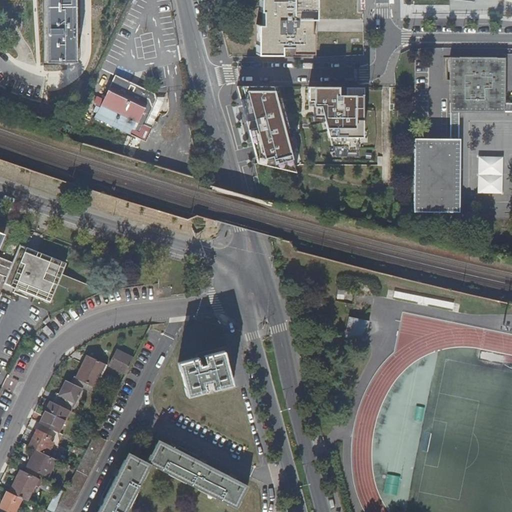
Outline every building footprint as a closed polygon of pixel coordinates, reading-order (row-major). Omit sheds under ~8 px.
[(47,0),(48,12),(48,63),(75,63),(74,0),(47,0)] [(314,0),(259,0),(260,11),(262,11),(262,25),(256,25),(256,54),(280,54),(280,46),(290,46),(290,52),(311,52),(311,32),(309,32),(309,19),(314,19),(314,0)] [(511,103),(505,104),(505,58),(496,58),(496,57),(459,57),(459,58),(450,58),(450,81),(450,103),(451,103),(450,139),(415,139),(414,211),(427,211),(459,211),(460,139),(459,139),(459,112),(505,113),(505,112),(511,112),(511,103)] [(94,111),(98,113),(135,130),(142,133),(158,100),(156,94),(117,75),(105,100),(101,107),(97,105),(94,111)] [(278,87),(238,87),(258,164),(296,172),(285,129),(289,128),(278,87)] [(363,143),(363,87),(309,87),(309,100),(314,100),(314,117),(324,117),(330,137),(331,137),(337,155),(358,155),(358,143),(363,143)] [(135,130),(98,113),(96,118),(132,135),(135,130)] [(0,280),(2,276),(6,278),(3,284),(48,303),(59,277),(59,276),(64,265),(19,247),(9,271),(0,266),(0,241),(2,236),(0,234),(0,280)] [(90,289),(59,276),(59,277),(90,289)] [(368,339),(370,319),(350,317),(348,337),(368,339)] [(125,374),(132,358),(116,351),(109,366),(125,374)] [(213,390),(232,385),(223,352),(204,357),(204,358),(198,359),(197,358),(178,364),(188,398),(207,392),(206,391),(212,390),(213,390)] [(73,378),(71,384),(82,389),(92,393),(105,365),(87,356),(82,366),(84,367),(78,379),(73,378)] [(82,389),(71,384),(66,381),(60,395),(57,394),(53,404),(69,411),(70,412),(74,404),(75,404),(82,389)] [(69,411),(53,404),(51,403),(40,425),(58,434),(69,411)] [(412,429),(420,430),(423,417),(415,416),(412,429)] [(36,432),(29,448),(35,450),(42,454),(50,438),(36,432)] [(95,435),(93,438),(105,444),(106,441),(95,435)] [(70,511),(105,444),(93,438),(55,511),(70,511)] [(128,453),(97,511),(125,511),(150,464),(236,507),(247,485),(158,440),(147,463),(128,453)] [(48,477),(56,461),(42,454),(35,450),(27,467),(48,477)] [(17,482),(11,494),(22,499),(27,502),(37,482),(39,483),(40,480),(20,471),(15,481),(17,482)] [(384,492),(397,494),(400,476),(387,474),(384,492)] [(52,486),(40,480),(39,483),(38,485),(49,491),(52,486)] [(0,508),(7,511),(15,511),(22,499),(11,494),(7,492),(0,506),(0,508)]
